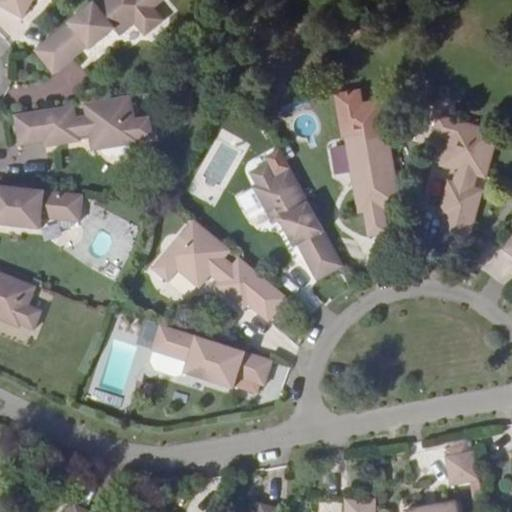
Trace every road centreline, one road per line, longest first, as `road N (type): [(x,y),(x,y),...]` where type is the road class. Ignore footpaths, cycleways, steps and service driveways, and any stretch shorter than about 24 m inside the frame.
road 1 (residential): [(511,322),(500,306),(453,282),(407,281),(365,293),(317,337),(304,366),(304,434)]
road 2 (residential): [(304,434),(149,459),(83,449),(0,406)]
road 3 (residential): [(511,396),(304,434)]
